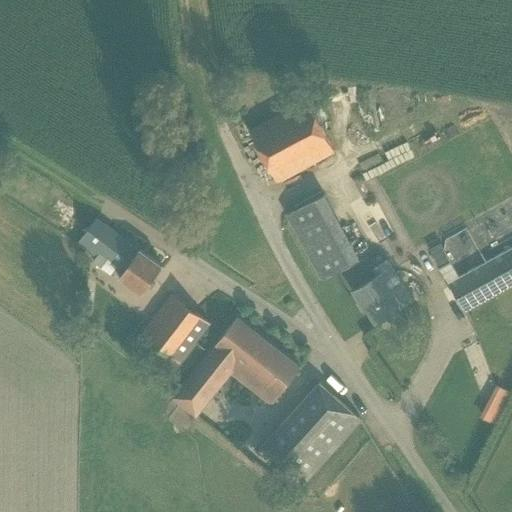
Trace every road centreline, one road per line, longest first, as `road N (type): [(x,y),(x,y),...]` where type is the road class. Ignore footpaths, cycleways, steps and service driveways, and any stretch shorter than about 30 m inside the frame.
road 1 (unclassified): [(344,361),(103,203)]
road 2 (unclassified): [(344,361),(220,124)]
road 3 (unclassified): [(447,511),(344,361)]
road 4 (track): [(189,0),(220,124)]
